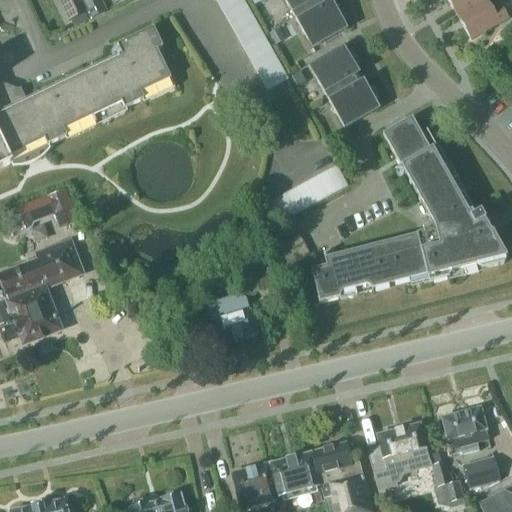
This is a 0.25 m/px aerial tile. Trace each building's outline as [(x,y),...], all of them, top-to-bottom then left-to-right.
[(59,0),(58,1),(68,22),(87,13),(80,0),(59,0)] [(101,0),(80,0),(90,20),(107,12),(101,0)] [(237,0),(216,0),(221,9),(237,0)] [(237,0),(221,9),(227,19),(247,8),(242,0),(237,0)] [(346,29),(329,0),(284,0),(312,49),(346,29)] [(447,0),(457,17),(483,0),(447,0)] [(471,41),(509,19),(501,7),(493,11),(486,0),(483,0),(457,17),(471,41)] [(253,18),(247,8),(227,19),(233,30),(253,18)] [(233,30),(239,40),(259,29),(253,18),(233,30)] [(153,29),(117,46),(121,55),(26,101),(20,89),(5,96),(0,94),(0,169),(11,164),(13,167),(24,167),(34,163),(43,157),(50,149),(49,146),(144,100),(141,94),(171,80),(157,51),(162,48),(153,29)] [(265,39),(259,29),(239,40),(245,50),(265,39)] [(269,35),(275,45),(285,40),(279,29),(269,35)] [(245,50),(250,61),(271,49),(265,39),(245,50)] [(378,110),(361,79),(343,48),(309,67),(344,129),(378,110)] [(277,60),(271,49),(250,61),(256,71),(277,60)] [(256,71),(262,81),(282,70),(277,60),(256,71)] [(262,81),(268,92),(288,80),(282,70),(262,81)] [(306,82),(300,72),(291,77),(298,88),(306,82)] [(421,234),(417,235),(337,256),(324,259),(326,267),(311,271),(319,303),(427,276),(429,284),(504,264),(507,258),(481,212),(473,216),(472,213),(474,212),(463,194),(462,194),(456,193),(445,174),(446,166),(447,166),(437,147),(430,151),(412,119),(387,133),(382,135),(399,164),(435,226),(428,230),(421,234)] [(338,193),(348,187),(337,166),(326,172),(338,193)] [(326,172),(316,177),(328,199),(338,193),(326,172)] [(317,204),(328,199),(316,177),(306,183),(317,204)] [(306,183),(295,189),(307,210),(317,204),(306,183)] [(296,215),(307,210),(295,189),(285,194),(296,215)] [(33,224),(53,217),(58,230),(77,222),(66,190),(8,211),(5,216),(5,220),(6,224),(9,228),(12,231),(18,233),(23,232),(27,230),(31,228),(33,224)] [(285,194),(274,200),(286,221),(296,215),(285,194)] [(274,200),(264,205),(276,227),(286,221),(274,200)] [(298,234),(293,224),(277,233),(272,236),(277,246),(298,234)] [(277,246),(283,256),(304,244),(298,234),(277,246)] [(7,304),(16,325),(0,331),(5,344),(21,338),(24,346),(60,332),(45,290),(83,276),(70,244),(37,256),(39,262),(0,276),(0,281),(8,303),(7,304)] [(283,256),(288,266),(309,254),(304,244),(283,256)] [(272,290),(264,263),(262,256),(238,263),(240,270),(247,297),(272,290)] [(209,321),(212,320),(213,322),(212,322),(219,347),(257,336),(250,312),(249,312),(246,299),(240,296),(208,305),(209,308),(205,309),(209,321)] [(477,445),(489,442),(480,409),(442,419),(450,452),(460,449),(462,456),(479,452),(477,445)] [(429,463),(429,461),(425,449),(426,449),(420,425),(376,437),(379,447),(367,451),(378,492),(396,487),(395,484),(399,483),(403,475),(425,469),(429,463)] [(321,486),(327,511),(371,511),(362,474),(362,475),(359,464),(351,466),(345,445),(311,454),(320,486),(321,486)] [(310,454),(308,454),(308,455),(294,458),(294,457),(289,459),(289,460),(271,464),(270,464),(270,465),(269,465),(275,487),(276,487),(278,497),(319,486),(316,477),(310,454)] [(494,463),(463,471),(469,490),(500,482),(494,463)] [(230,475),(239,511),(246,511),(269,506),(271,511),(284,511),(279,503),(278,503),(274,490),(275,490),(268,464),(230,475)] [(432,467),(438,488),(450,485),(445,464),(432,467)] [(444,486),(449,504),(464,500),(459,483),(444,486)] [(508,511),(500,495),(480,505),(483,511),(508,511)] [(185,511),(185,508),(184,509),(180,496),(147,505),(142,503),(142,502),(134,505),(134,506),(131,510),(129,511),(185,511)] [(32,507),(32,508),(14,511),(65,511),(63,501),(42,506),(42,505),(32,507)]
